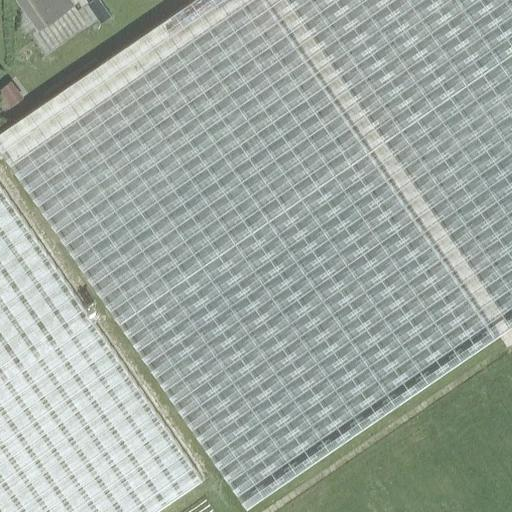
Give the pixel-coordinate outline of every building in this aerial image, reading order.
[(0,147),(247,507),(511,324),(511,0),(190,0),(0,131),(0,147)] [(19,0),(39,27),(73,3),(70,0),(19,0)] [(111,16),(100,0),(91,0),(87,3),(100,23),(111,16)] [(11,80),(0,88),(0,96),(9,108),(23,96),(11,80)] [(0,511),(152,511),(202,479),(0,185),(0,511)]
